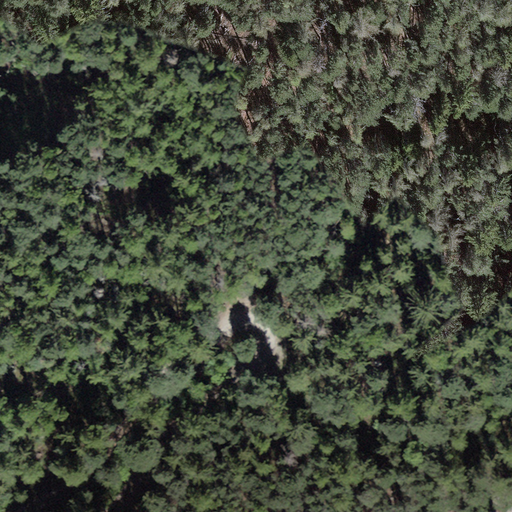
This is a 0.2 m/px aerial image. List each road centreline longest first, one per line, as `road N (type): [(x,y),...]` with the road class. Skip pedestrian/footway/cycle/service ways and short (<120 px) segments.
road 1 (track): [(157,379),(235,320),(267,334),(276,373),(250,413),(115,511)]
road 2 (track): [(12,511),(29,485),(157,379)]
